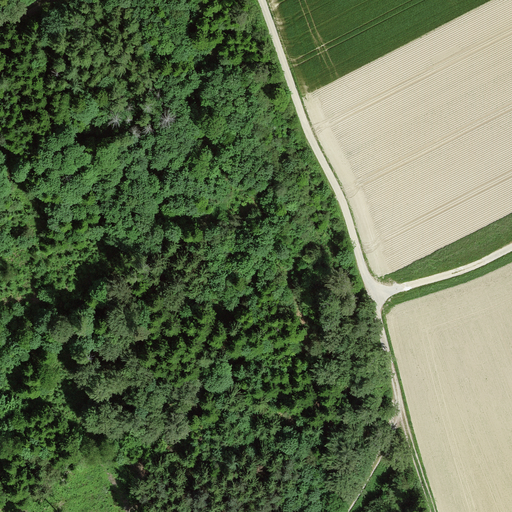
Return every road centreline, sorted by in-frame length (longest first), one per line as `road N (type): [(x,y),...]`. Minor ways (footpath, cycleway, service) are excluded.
road 1 (track): [(262,0),(372,293)]
road 2 (track): [(372,293),(433,511)]
road 3 (track): [(372,293),(511,248)]
